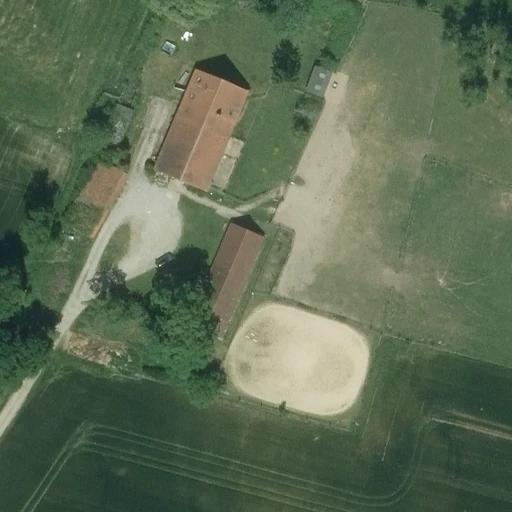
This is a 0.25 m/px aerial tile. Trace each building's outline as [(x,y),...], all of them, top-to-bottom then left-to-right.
[(247,94),(196,72),(177,119),(227,140),(247,94)] [(134,112),(117,106),(112,118),(129,124),(134,112)] [(129,124),(112,118),(102,141),(118,148),(129,124)] [(227,140),(177,119),(155,172),(205,193),(227,140)] [(100,161),(64,224),(93,241),(129,178),(100,161)] [(231,226),(208,281),(216,285),(239,295),(243,288),(262,239),(231,226)] [(239,295),(216,285),(209,301),(232,311),(239,295)] [(209,301),(201,298),(189,325),(220,339),(232,311),(209,301)]
